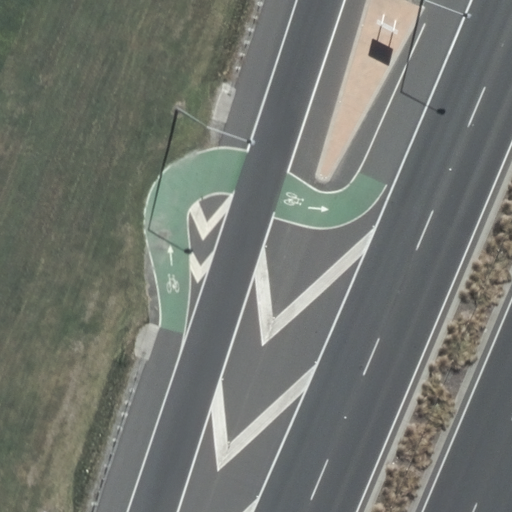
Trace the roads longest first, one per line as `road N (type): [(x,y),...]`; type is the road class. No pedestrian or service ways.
road 1 (trunk): [(151,511),(322,0)]
road 2 (trunk): [(304,511),(511,21)]
